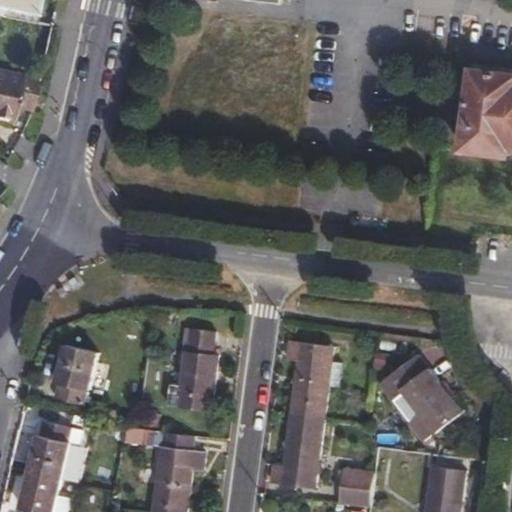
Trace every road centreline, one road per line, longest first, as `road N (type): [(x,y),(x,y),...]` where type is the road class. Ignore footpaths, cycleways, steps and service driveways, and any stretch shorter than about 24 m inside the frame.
road 1 (residential): [(240,511),(272,257)]
road 2 (residential): [(42,217),(134,240),(272,257)]
road 3 (residential): [(272,257),(501,285)]
road 4 (tertiary): [(42,217),(110,0)]
